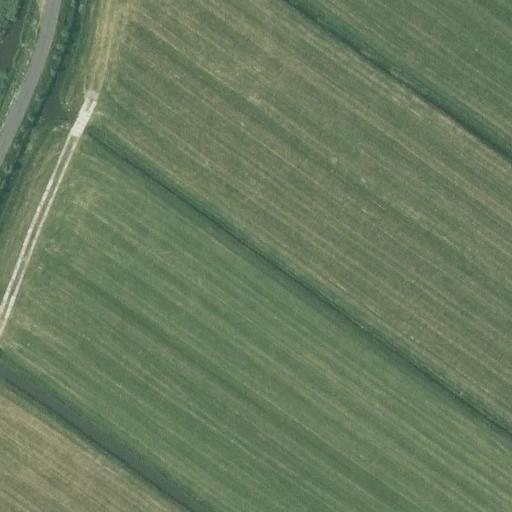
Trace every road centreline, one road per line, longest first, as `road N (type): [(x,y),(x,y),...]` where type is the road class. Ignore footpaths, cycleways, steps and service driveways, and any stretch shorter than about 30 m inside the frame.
road 1 (track): [(118,0),(86,115),(2,319)]
road 2 (unclassified): [(0,159),(45,48),(55,0)]
